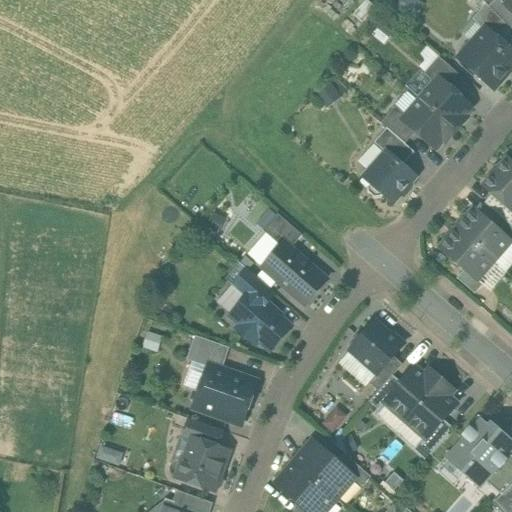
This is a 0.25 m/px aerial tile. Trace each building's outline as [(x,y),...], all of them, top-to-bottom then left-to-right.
[(507,6),(500,0),(495,0),(489,7),(511,29),(511,12),(506,7),(507,6)] [(489,7),(486,4),(473,19),(486,31),(487,30),(501,42),(511,29),(489,7)] [(486,31),(474,45),(469,45),(461,54),(461,61),(494,89),(511,67),(511,51),(501,42),(487,30),(486,31)] [(463,78),(439,57),(425,74),(435,83),(439,78),(453,90),(463,78)] [(453,90),(439,78),(435,83),(421,100),(457,131),(468,119),(465,116),(472,107),(453,90)] [(457,131),(421,100),(407,116),(402,121),(416,132),(436,149),(443,141),(446,143),(457,131)] [(396,107),(381,124),(387,129),(405,144),(416,132),(402,121),(407,116),(396,107)] [(405,144),(387,129),(375,143),(386,152),(403,166),(414,152),(405,144)] [(403,166),(386,152),(368,173),(375,179),(369,187),(369,192),(375,197),(380,197),(383,194),(394,203),(416,178),(403,166)] [(511,163),(507,159),(484,186),(493,194),(511,210),(511,163)] [(511,210),(493,194),(485,203),(501,217),(511,227),(511,226),(511,210)] [(493,226),(474,209),(457,228),(495,261),(511,243),(511,242),(493,226)] [(511,226),(511,227),(501,217),(493,226),(511,242),(511,243),(511,226)] [(495,261),(457,228),(440,248),(465,269),(478,281),(478,280),(495,261)] [(327,280),(284,243),(263,267),(306,304),(327,280)] [(478,281),(465,269),(457,278),(475,294),(484,285),(478,280),(478,281)] [(275,294),(248,270),(234,287),(247,298),(253,290),(268,303),(275,294)] [(268,303),(253,290),(247,298),(235,311),(246,321),(238,329),(255,344),(259,339),(272,350),(291,328),(280,319),(282,316),(268,303)] [(403,346),(376,322),(364,336),(358,336),(351,344),(352,350),(350,351),(377,374),(377,375),(394,357),(403,346)] [(230,348),(196,336),(187,360),(209,368),(209,366),(222,371),(230,348)] [(394,357),(377,375),(377,374),(369,383),(379,391),(393,376),(403,365),(394,357)] [(222,371),(209,366),(209,368),(200,392),(199,391),(194,393),(191,399),(195,405),(196,405),(195,408),(238,423),(244,406),(249,404),(257,383),(222,371)] [(425,375),(416,367),(402,384),(384,404),(385,404),(405,422),(442,380),(430,369),(425,375)] [(393,376),(379,391),(370,402),(380,411),(385,404),(384,404),(402,384),(393,376)] [(442,380),(405,422),(426,440),(444,420),(458,404),(449,397),(455,391),(442,380)] [(223,431),(189,419),(183,437),(194,441),(195,439),(218,448),(223,431)] [(444,420),(426,440),(420,446),(430,455),(453,428),(444,420)] [(470,427),(462,436),(465,439),(448,458),(466,474),(468,471),(483,484),(485,481),(502,495),(511,486),(511,456),(509,454),(511,450),(511,442),(500,432),(497,435),(481,421),(473,430),(470,427)] [(218,448),(195,439),(194,441),(188,459),(183,462),(177,478),(215,491),(216,487),(220,486),(221,480),(220,477),(229,452),(218,448)] [(337,463),(313,442),(294,463),(337,499),(355,479),(355,478),(337,463)] [(120,465),(124,452),(102,444),(98,457),(120,465)] [(371,477),(345,454),(337,463),(355,478),(355,479),(363,487),(371,477)] [(325,511),(337,499),(294,463),(276,484),(300,505),(308,511),(325,511)] [(511,511),(511,486),(502,495),(493,503),(501,511),(511,511)] [(210,511),(213,504),(178,491),(174,502),(201,511),(210,511)] [(201,511),(174,502),(166,499),(165,501),(152,511),(201,511)]
